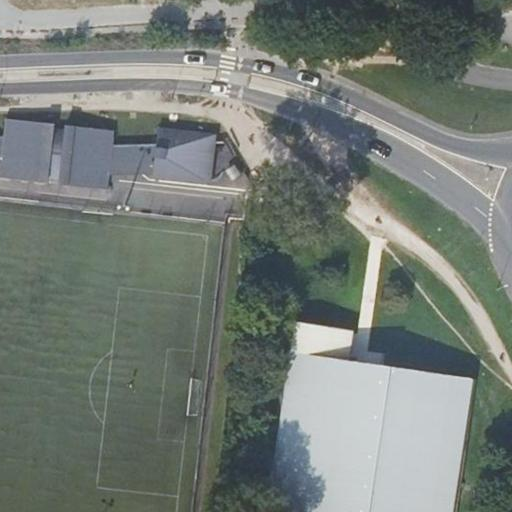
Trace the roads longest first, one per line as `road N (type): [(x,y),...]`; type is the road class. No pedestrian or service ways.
road 1 (secondary): [(0,99),(232,95),(316,116),(460,190),(505,234)]
road 2 (secondary): [(511,155),(451,145),(301,81),(213,61),(0,66)]
